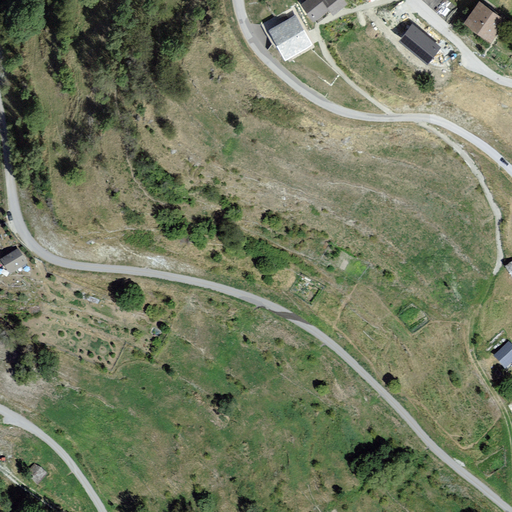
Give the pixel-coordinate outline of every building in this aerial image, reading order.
[(320,0),(307,0),(302,4),(315,21),(329,11),(320,0)] [(344,0),(324,0),(333,13),(347,3),(344,0)] [(507,23),(479,4),(464,26),(491,45),(507,23)] [(295,15),(269,30),(286,60),(312,45),(295,15)] [(18,248),(0,259),(10,274),(27,263),(18,248)] [(511,348),(507,344),(494,357),(507,370),(511,364),(511,348)] [(32,465),(24,475),(37,486),(46,476),(32,465)]
